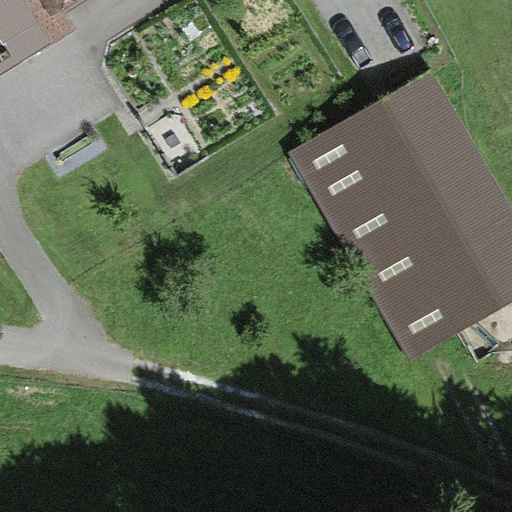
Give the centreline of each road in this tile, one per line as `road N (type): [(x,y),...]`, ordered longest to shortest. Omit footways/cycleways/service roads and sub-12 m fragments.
road 1 (track): [(511,500),(116,366),(57,314),(0,208)]
road 2 (track): [(0,130),(4,111),(91,39)]
